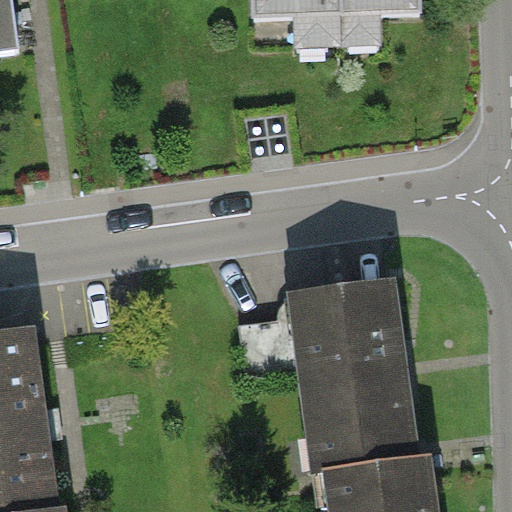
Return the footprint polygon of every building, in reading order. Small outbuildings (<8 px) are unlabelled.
[(32,0),(0,0),(0,96),(47,89),(32,0)] [(247,0),(249,34),(432,28),(430,0),(247,0)] [(403,304),(300,320),(328,496),(336,494),(430,480),(403,304)] [(72,511),(53,353),(0,359),(0,511),(72,511)] [(449,511),(444,478),(430,480),(336,494),(339,511),(449,511)]
